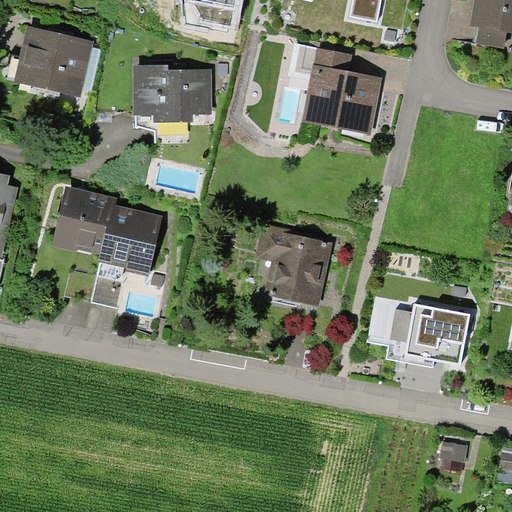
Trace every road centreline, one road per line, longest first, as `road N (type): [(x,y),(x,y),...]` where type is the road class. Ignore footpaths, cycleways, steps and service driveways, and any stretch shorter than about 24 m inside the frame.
road 1 (residential): [(511,423),(0,326)]
road 2 (residential): [(511,106),(412,90),(431,0)]
